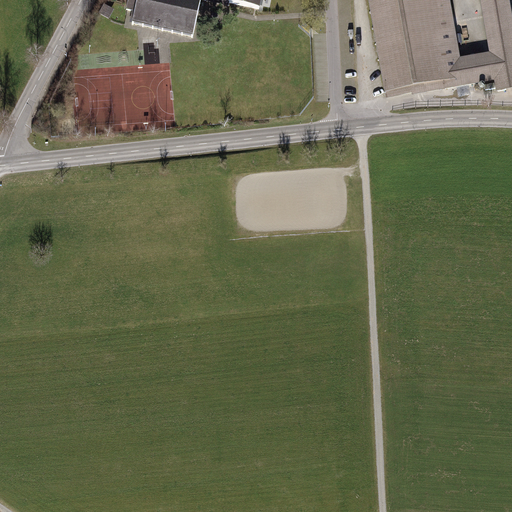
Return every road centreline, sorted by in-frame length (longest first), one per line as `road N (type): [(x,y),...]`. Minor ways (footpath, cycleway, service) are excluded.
road 1 (track): [(384,511),(362,127)]
road 2 (track): [(0,196),(364,165)]
road 3 (tertiary): [(338,130),(0,165)]
road 4 (tertiary): [(0,162),(82,0)]
road 5 (tertiary): [(511,119),(338,130)]
road 6 (residential): [(331,0),(338,130)]
road 7 (unknown): [(332,15),(263,21),(211,9)]
